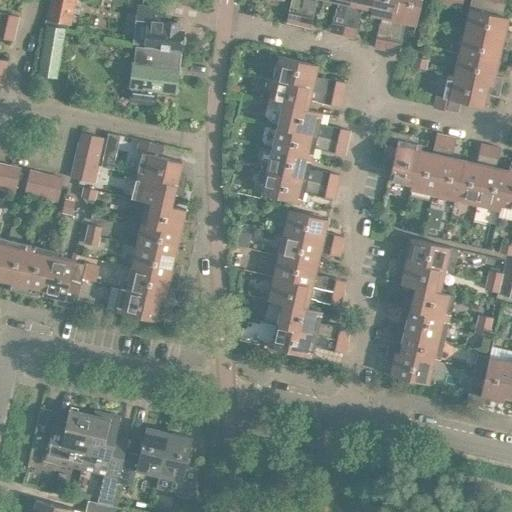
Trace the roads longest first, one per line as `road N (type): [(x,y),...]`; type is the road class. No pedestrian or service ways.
road 1 (residential): [(344,416),(362,291),(353,282),(354,192),(370,105)]
road 2 (residential): [(0,393),(12,340),(225,390)]
road 3 (residential): [(225,390),(212,145)]
road 4 (residential): [(370,105),(376,61),(225,25)]
road 5 (residential): [(511,454),(344,416)]
road 6 (residential): [(511,107),(474,127),(370,105)]
road 7 (residential): [(212,145),(72,114)]
road 8 (residential): [(344,416),(225,390)]
road 9 (residential): [(235,511),(225,390)]
road 10 (residential): [(212,145),(225,25)]
